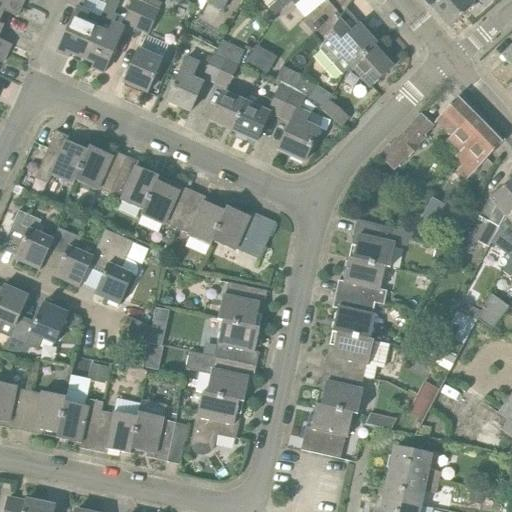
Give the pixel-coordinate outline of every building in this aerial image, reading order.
[(20,7),(2,0),(0,0),(0,16),(3,10),(16,16),(20,7)] [(78,8),(82,10),(85,0),(69,0),(68,4),(78,8)] [(103,74),(124,27),(113,22),(122,2),(117,0),(111,0),(102,19),(84,60),(95,65),(93,69),(103,74)] [(135,30),(146,4),(147,0),(133,0),(122,25),(135,30)] [(207,0),(206,3),(223,12),(228,0),(207,0)] [(302,0),(275,0),(277,2),(268,9),(271,20),(292,1),(296,6),(302,0)] [(449,28),(450,27),(474,5),(473,4),(477,0),(443,0),(433,10),(449,28)] [(149,36),(160,11),(146,4),(135,30),(149,36)] [(90,13),(82,10),(78,8),(58,54),(68,59),(70,54),(84,60),(102,19),(90,13)] [(355,29),(342,15),(335,26),(320,50),(343,75),(351,68),(352,69),(375,48),(374,47),(377,45),(360,25),(355,29)] [(0,50),(7,54),(11,45),(0,40),(0,31),(3,25),(0,24),(0,50)] [(239,64),(244,52),(222,42),(215,54),(214,54),(214,55),(228,60),(239,64)] [(249,60),(270,71),(279,54),(258,43),(249,60)] [(165,53),(142,44),(140,49),(138,49),(123,84),(147,95),(165,53)] [(511,46),(501,57),(511,68),(511,46)] [(370,90),(393,68),(375,48),(352,69),(370,90)] [(217,86),(228,60),(214,55),(203,79),(217,86)] [(191,112),(204,83),(193,78),(200,63),(187,57),(167,102),(191,112)] [(227,91),(239,64),(228,60),(217,86),(227,91)] [(295,89),(302,77),(282,67),(276,80),(281,83),(295,89)] [(312,101),(321,88),(303,76),(302,77),(295,89),(306,97),(312,101)] [(281,120),(295,89),(281,83),(268,111),(249,103),(236,132),(257,142),(269,115),(281,120)] [(304,163),(319,129),(306,123),(310,114),(300,110),(306,97),(295,89),(281,120),(290,125),(278,151),(304,163)] [(236,132),(249,103),(224,92),(211,121),(236,132)] [(475,139),(485,128),(457,99),(443,115),(436,121),(463,148),(473,138),(475,139)] [(342,127),(349,118),(331,102),(323,111),(342,127)] [(393,171),(426,137),(424,136),(433,126),(422,115),(391,147),(389,146),(378,157),(393,171)] [(501,144),(485,128),(475,139),(473,138),(463,148),(464,150),(458,155),(459,156),(455,160),(461,166),(456,172),(465,181),(470,175),(471,176),(501,144)] [(72,186),(88,151),(71,144),(73,139),(56,132),(35,179),(47,185),(51,176),(72,186)] [(112,157),(90,147),(88,151),(72,186),(73,186),(75,182),(98,192),(99,190),(110,195),(127,158),(114,152),(112,157)] [(144,212),(157,182),(159,178),(137,168),(139,163),(127,158),(110,195),(121,199),(120,201),(143,212),(144,212)] [(489,248),(503,223),(511,213),(511,179),(489,201),(480,217),(480,218),(478,222),(485,227),(478,242),(489,248)] [(167,186),(157,182),(144,212),(143,212),(141,216),(165,227),(166,225),(177,230),(194,193),(169,182),(167,186)] [(209,246),(225,212),(201,201),(203,197),(194,193),(177,230),(187,234),(186,236),(209,246)] [(249,218),(227,207),(225,212),(209,246),(210,247),(212,243),(236,253),(237,250),(259,261),(275,224),(251,213),(249,218)] [(40,271),(45,259),(54,240),(36,232),(41,221),(18,212),(2,250),(17,256),(15,260),(40,271)] [(511,253),(511,213),(503,223),(489,248),(497,233),(511,253)] [(390,268),(395,244),(393,243),(396,230),(357,220),(352,241),(357,242),(353,260),(390,268)] [(80,288),(90,267),(93,257),(76,249),(80,239),(58,230),(54,240),(45,259),(60,266),(55,277),(80,288)] [(120,306),(127,289),(133,275),(116,267),(126,244),(103,235),(93,257),(90,267),(104,274),(95,295),(120,306)] [(130,258),(146,260),(149,244),(133,241),(130,258)] [(511,256),(510,259),(503,272),(510,278),(511,276),(511,256)] [(390,268),(353,260),(348,258),(343,282),(339,281),(335,295),(384,305),(386,292),(380,291),(385,268),(389,269),(390,268)] [(263,311),(267,292),(227,284),(225,296),(223,295),(218,320),(254,328),(258,310),(263,311)] [(2,290),(0,289),(0,334),(10,339),(15,328),(19,319),(29,297),(4,286),(2,290)] [(384,305),(335,295),(333,308),(337,309),(332,333),(337,334),(369,340),(374,316),(372,315),(375,304),(384,306),(384,305)] [(493,330),(508,308),(490,296),(481,313),(478,320),(493,330)] [(55,346),(69,315),(43,304),(34,325),(19,319),(15,328),(10,339),(32,349),(37,338),(55,346)] [(459,309),(454,320),(462,324),(457,336),(466,341),(477,317),(459,309)] [(256,367),(259,353),(254,352),(259,329),(254,328),(218,320),(217,321),(222,322),(217,346),(219,347),(217,359),(256,367)] [(152,329),(131,321),(127,340),(148,345),(152,329)] [(374,341),(369,340),(337,334),(333,352),(328,351),(324,369),(363,378),(366,366),(368,367),(374,341)] [(14,352),(18,344),(10,340),(6,348),(14,352)] [(256,367),(217,359),(189,353),(186,370),(211,375),(207,394),(239,402),(244,403),(248,384),(252,385),(256,367)] [(106,383),(108,368),(91,365),(88,380),(106,383)] [(358,413),(363,390),(361,390),(363,378),(324,369),(320,387),(325,388),(321,406),(358,413)] [(20,432),(29,392),(17,389),(18,387),(0,383),(0,422),(3,423),(2,428),(20,432)] [(40,394),(29,392),(20,432),(38,436),(39,431),(57,435),(66,397),(40,392),(40,394)] [(511,392),(499,411),(511,420),(511,392)] [(235,420),(239,402),(207,394),(202,393),(197,419),(196,419),(191,442),(215,448),(218,436),(236,439),(239,421),(235,420)] [(422,419),(430,401),(418,396),(410,414),(422,419)] [(90,408),(65,403),(66,398),(66,397),(57,435),(56,440),(80,444),(79,449),(93,452),(102,413),(104,402),(92,399),(90,408)] [(358,413),(321,406),(316,405),(311,428),(306,427),(301,451),(340,460),(345,438),(347,439),(353,414),(357,415),(358,413)] [(138,418),(113,413),(112,415),(102,413),(93,452),(106,455),(107,450),(130,455),(131,450),(139,414),(139,413),(138,418)] [(149,459),(167,463),(175,424),(164,421),(164,419),(139,414),(131,450),(150,454),(149,459)] [(391,431),(397,420),(370,414),(365,426),(391,431)] [(511,456),(511,420),(502,432),(511,439),(511,447),(507,455),(511,456)] [(188,427),(175,424),(167,463),(180,465),(188,427)] [(438,484),(440,474),(425,471),(428,455),(395,449),(389,474),(438,484)] [(436,494),(438,484),(389,474),(384,498),(421,506),(424,492),(436,494)] [(484,504),(486,494),(472,491),(470,501),(484,504)] [(420,511),(421,506),(384,498),(381,511),(420,511)] [(26,503),(8,499),(5,511),(52,511),(54,506),(27,501),(26,503)]
